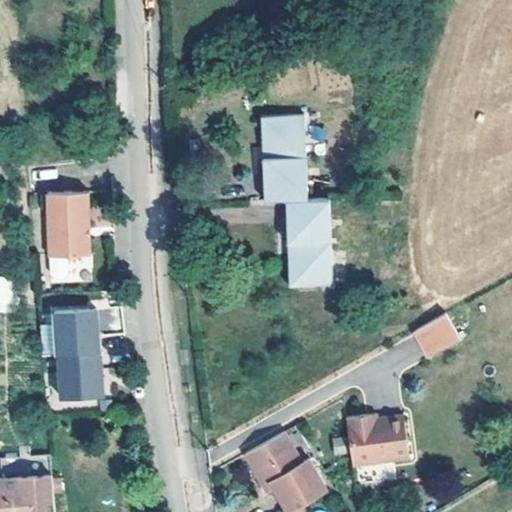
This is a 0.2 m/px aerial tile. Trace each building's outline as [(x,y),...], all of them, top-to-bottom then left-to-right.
[(287,197),(307,197),(303,112),(264,114),(267,198),(287,197)] [(69,255),(92,254),(90,193),(49,194),(51,255),(69,255)] [(307,197),(287,197),(292,283),(332,281),(328,196),(307,197)] [(69,255),(51,255),(51,269),(55,272),(67,272),(70,269),(69,255)] [(0,311),(11,311),(11,275),(0,275),(0,311)] [(96,302),(55,305),(61,392),(103,389),(101,363),(103,363),(100,328),(98,328),(96,302)] [(447,309),(417,326),(432,352),(462,335),(447,309)] [(403,412),(376,416),(367,418),(366,413),(348,415),(354,463),(409,455),(403,412)] [(306,459),(288,429),(249,451),(267,484),(272,481),(276,488),(289,511),(291,511),(329,489),(311,456),(306,459)] [(55,511),(52,470),(0,474),(0,511),(55,511)] [(276,488),(272,481),(267,484),(272,491),(276,488)]
